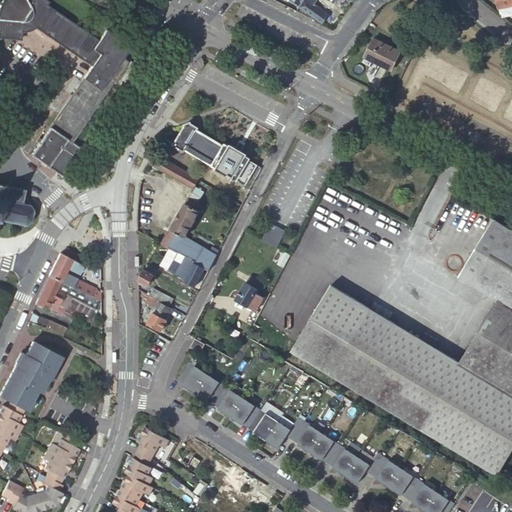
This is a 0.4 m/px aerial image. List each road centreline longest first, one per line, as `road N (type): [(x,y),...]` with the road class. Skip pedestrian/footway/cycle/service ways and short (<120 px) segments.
road 1 (residential): [(169,403),(167,366),(312,86)]
road 2 (secondary): [(312,86),(511,189)]
road 3 (tertiary): [(120,197),(121,405)]
road 4 (residential): [(169,403),(335,511)]
road 5 (tertiary): [(200,27),(142,121),(120,197)]
road 6 (secondary): [(200,27),(312,86)]
